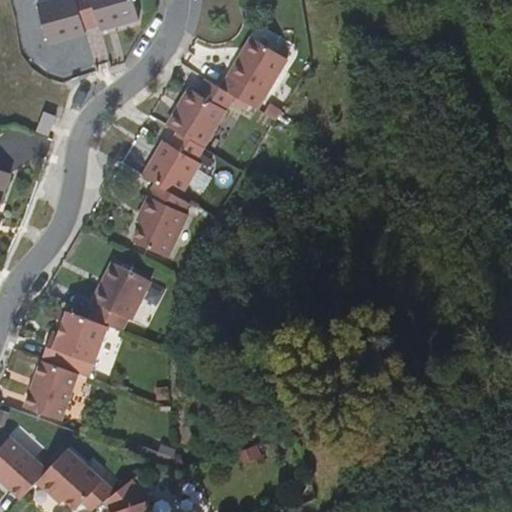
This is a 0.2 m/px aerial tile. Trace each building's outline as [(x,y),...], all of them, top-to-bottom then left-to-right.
[(86,28),(79,0),(59,0),(40,5),(50,45),(88,36),(86,28)] [(138,0),(79,0),(86,28),(102,24),(104,27),(121,23),(123,27),(144,21),(138,0)] [(106,32),(123,27),(121,23),(104,27),(106,32)] [(247,65),(260,42),(255,39),(241,62),(247,65)] [(239,98),(264,113),(294,61),(260,42),(247,65),(241,62),(225,90),(239,98)] [(182,134),(208,150),(239,98),(225,90),(210,81),(202,95),(197,92),(184,115),(181,113),(172,128),(182,134)] [(184,115),(197,92),(194,90),(181,113),(184,115)] [(37,133),(50,137),(57,118),(43,113),(37,133)] [(201,161),(208,150),(182,134),(175,145),(172,144),(164,158),(159,156),(147,177),(164,187),(184,200),(206,163),(201,161)] [(164,158),(172,144),(168,141),(159,156),(164,158)] [(0,212),(3,214),(16,178),(0,172),(0,212)] [(188,214),(193,205),(184,200),(164,187),(152,207),(158,212),(152,221),(141,238),(169,255),(192,217),(188,214)] [(146,218),(152,221),(158,212),(152,207),(146,218)] [(9,223),(0,221),(0,238),(3,240),(9,223)] [(110,287),(121,265),(117,262),(105,284),(110,287)] [(109,325),(125,331),(131,319),(135,321),(154,282),(121,265),(110,287),(105,284),(95,302),(100,305),(93,320),(109,325)] [(83,374),(91,377),(109,325),(93,320),(72,312),(63,334),(59,347),(52,344),(46,361),(83,374)] [(59,347),(63,334),(57,332),(52,344),(59,347)] [(66,422),(83,374),(46,361),(29,409),(66,422)] [(46,477),(48,474),(10,439),(0,450),(0,481),(23,503),(46,477)] [(82,448),(48,474),(46,477),(59,493),(64,489),(71,498),(80,508),(111,483),(82,448)] [(260,448),(239,455),(243,467),(264,460),(260,448)] [(155,511),(152,503),(134,481),(107,503),(114,511),(155,511)] [(67,502),(71,498),(64,489),(59,493),(67,502)]
